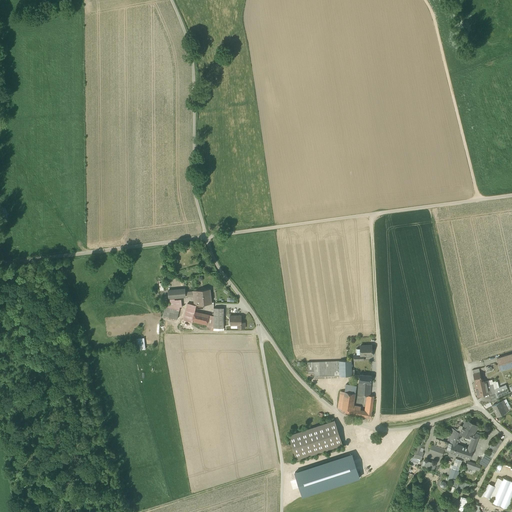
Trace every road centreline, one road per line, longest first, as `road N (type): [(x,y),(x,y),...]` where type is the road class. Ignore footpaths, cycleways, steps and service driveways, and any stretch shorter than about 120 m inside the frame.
road 1 (residential): [(205,236),(511,196)]
road 2 (residential): [(257,320),(291,371),(362,426),(404,428),(477,407)]
road 3 (residential): [(171,0),(190,49),(194,190),(205,236)]
road 4 (track): [(373,428),(371,214)]
road 5 (track): [(479,200),(424,0)]
road 6 (residential): [(0,264),(205,236)]
road 7 (residential): [(257,320),(282,466),(281,511)]
road 8 (track): [(467,367),(430,206)]
